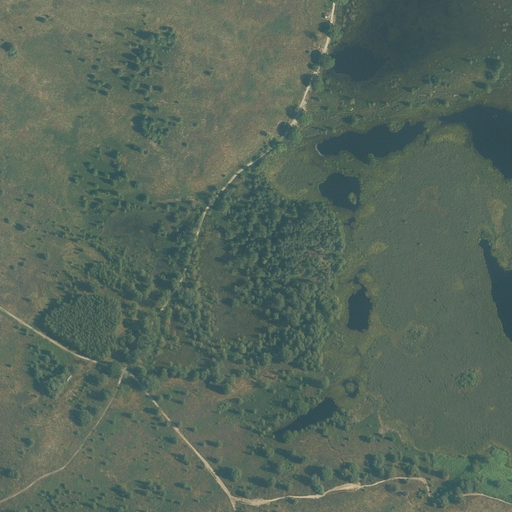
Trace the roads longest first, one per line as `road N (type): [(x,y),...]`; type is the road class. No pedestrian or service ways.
road 1 (track): [(124,368),(182,276),(209,203),(296,117),(334,0)]
road 2 (track): [(0,308),(71,353),(124,368)]
